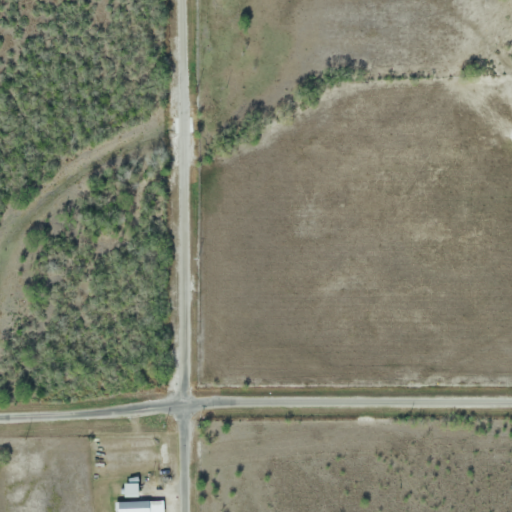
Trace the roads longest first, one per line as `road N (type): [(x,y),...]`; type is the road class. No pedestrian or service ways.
road 1 (residential): [(0,421),(189,409),(511,407)]
road 2 (residential): [(189,511),(187,0)]
